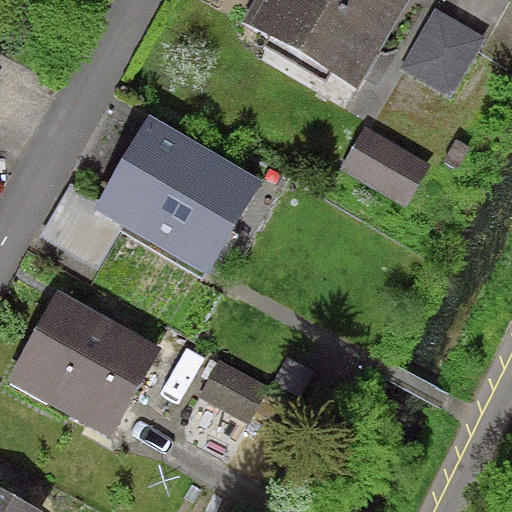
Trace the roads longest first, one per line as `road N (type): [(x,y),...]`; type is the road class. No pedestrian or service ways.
road 1 (residential): [(140,0),(0,247)]
road 2 (residential): [(511,381),(447,511)]
